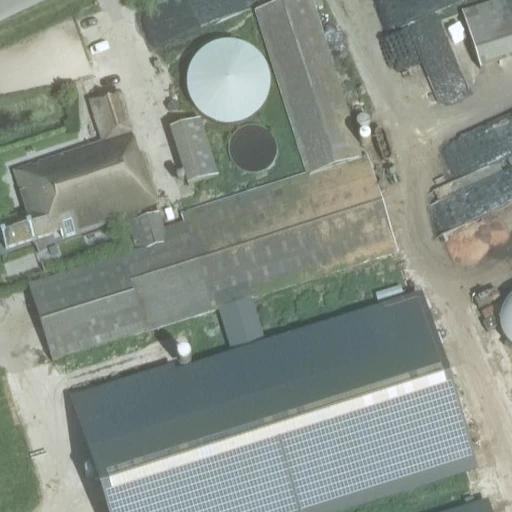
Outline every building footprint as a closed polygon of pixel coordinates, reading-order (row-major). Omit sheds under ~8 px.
[(109,511),(488,511),(487,507),(471,511),(339,511),(475,469),(421,300),(261,351),(246,302),(398,253),(367,158),(360,160),(308,0),(295,0),(254,14),(307,177),(182,217),(185,225),(163,232),(156,211),(160,210),(142,155),(137,157),(116,94),(87,103),(100,143),(13,171),(27,213),(0,221),(0,231),(7,252),(63,234),(65,240),(125,220),(135,251),(27,286),(52,365),(222,310),(237,358),(175,378),(172,368),(73,399),(109,511)] [(479,72),(511,61),(511,0),(501,0),(460,13),(479,72)] [(84,22),(45,23),(46,80),(86,79),(84,22)] [(405,30),(390,35),(403,68),(418,62),(405,30)] [(192,107),(197,114),(203,119),(210,124),(217,126),(225,128),(233,127),(241,125),(249,122),(255,117),(261,111),(265,104),(268,96),(269,88),(269,80),(267,72),(263,65),(258,58),(252,53),(245,48),(238,46),(229,45),(221,45),(213,47),(206,50),(199,55),(194,61),(190,68),(187,76),(186,84),(186,92),(188,100),(192,107)] [(200,120),(168,130),(186,186),(217,177),(200,120)] [(495,291),(473,301),(478,310),(499,300),(495,291)] [(511,297),(510,299),(505,305),(501,312),(499,319),(499,327),(501,335),(505,342),(510,348),(511,349),(511,297)] [(480,314),(483,321),(494,316),(491,309),(480,314)]
